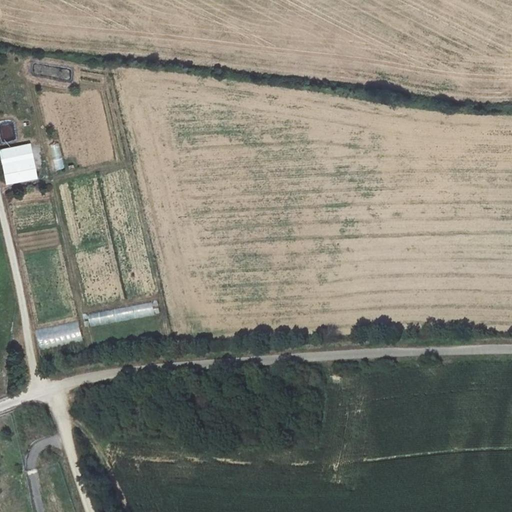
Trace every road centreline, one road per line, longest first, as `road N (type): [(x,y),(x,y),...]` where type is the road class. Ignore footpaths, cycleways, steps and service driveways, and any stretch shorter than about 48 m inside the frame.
road 1 (unclassified): [(0,407),(76,379),(156,367),(511,350)]
road 2 (track): [(91,511),(61,415),(42,390),(0,209)]
